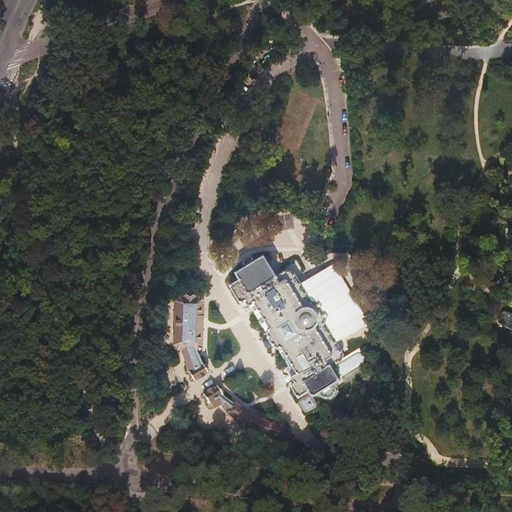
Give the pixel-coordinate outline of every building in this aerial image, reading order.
[(267,58),(256,69),(253,66),(243,76),(250,83),(271,63),(267,58)] [(284,216),(274,215),(273,230),(283,231),(284,216)] [(240,280),(230,285),(241,303),(243,302),(246,302),(248,304),(254,302),(258,308),(253,311),(265,330),(270,328),(268,333),(269,338),(271,343),(275,345),(278,347),(281,347),(282,350),(280,352),(295,376),(294,378),(293,379),(293,380),(295,382),(290,385),(298,398),(299,397),(303,402),(319,393),(322,397),(325,397),(328,397),(333,393),(335,389),(334,388),(333,385),(339,381),(331,366),(342,360),(342,354),(323,323),(325,321),(325,318),(316,303),(312,303),(292,272),(290,271),(287,271),(286,271),(276,276),(263,256),(257,259),(255,257),(252,257),(241,264),(241,266),(242,268),(236,272),(240,280)] [(190,375),(192,378),(205,370),(195,348),(200,347),(200,320),(200,300),(175,300),(175,349),(181,349),(182,357),(186,368),(190,375)] [(511,327),(511,316),(503,313),(498,324),(511,330),(511,327)] [(151,378),(160,395),(176,386),(166,370),(151,378)] [(220,394),(216,389),(203,396),(206,402),(209,400),(215,406),(220,402),(227,416),(231,419),(237,423),(243,427),(250,430),(265,435),(279,439),(282,426),(273,424),(260,419),(252,416),(242,410),(233,405),(233,406),(225,400),(220,394)]
